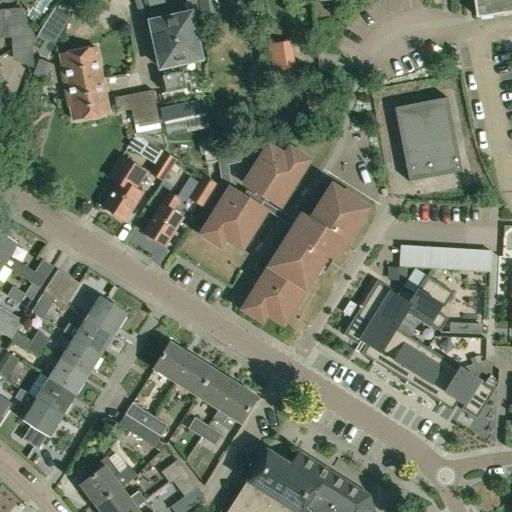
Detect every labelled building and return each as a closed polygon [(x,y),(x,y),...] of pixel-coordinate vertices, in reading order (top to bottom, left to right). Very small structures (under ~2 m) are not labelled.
[(511,0),(473,0),(476,18),(511,12),(511,0)] [(9,24),(27,22),(21,8),(8,9),(9,24)] [(36,39),(33,49),(38,52),(37,53),(46,59),(72,18),(55,8),(38,35),(36,39)] [(150,23),(160,69),(201,60),(190,13),(150,23)] [(5,38),(10,38),(35,37),(27,22),(9,24),(4,24),(5,38)] [(33,49),(36,39),(35,37),(10,38),(12,61),(34,69),(33,49)] [(297,74),(295,57),(292,42),(271,45),(276,77),(297,74)] [(76,52),(83,87),(102,83),(96,48),(76,52)] [(61,67),(67,99),(84,96),(83,87),(76,52),(60,55),(62,66),(61,67)] [(162,76),(166,93),(186,88),(182,71),(162,76)] [(109,114),(102,83),(83,87),(84,96),(67,99),(67,100),(69,99),(73,121),(109,114)] [(114,98),(117,113),(131,110),(134,126),(159,121),(153,90),(114,98)] [(319,93),(307,95),(308,107),(309,117),(321,115),(320,105),(319,93)] [(394,109),(409,182),(462,172),(447,98),(394,109)] [(203,100),(161,108),(164,125),(207,117),(203,100)] [(141,133),(134,144),(156,159),(163,148),(141,133)] [(221,180),(204,207),(216,214),(208,227),(241,248),(264,211),(231,191),(221,206),(217,204),(231,181),(228,165),(252,159),(256,153),(263,157),(245,184),(278,206),(302,169),(276,153),(280,148),(277,139),(216,154),(221,180)] [(148,173),(163,182),(176,160),(163,151),(148,173)] [(124,221),(141,194),(134,189),(145,173),(121,158),(108,178),(118,184),(103,208),(124,221)] [(190,199),(202,207),(216,186),(204,178),(190,199)] [(342,245),(365,209),(332,188),(310,224),(299,217),(298,218),(301,220),(249,302),(283,323),(334,240),(342,245)] [(169,194),(161,206),(161,205),(143,233),(165,247),(182,219),(172,212),(179,200),(169,194)] [(0,234),(0,263),(3,266),(40,289),(53,267),(42,260),(34,272),(9,256),(16,245),(0,234)] [(390,267),(389,279),(404,279),(405,268),(390,267)] [(43,291),(66,306),(80,284),(57,269),(43,291)] [(416,294),(406,311),(440,332),(448,318),(438,312),(442,306),(444,308),(454,292),(426,275),(415,293),(416,294)] [(359,306),(358,307),(360,308),(394,329),(395,328),(406,311),(416,294),(415,293),(403,286),(396,296),(390,292),(392,290),(377,281),(361,306),(359,306)] [(6,297),(19,305),(25,295),(13,286),(6,297)] [(99,298),(86,319),(113,336),(126,315),(99,298)] [(349,302),(343,312),(350,316),(356,306),(349,302)] [(0,320),(16,331),(23,320),(0,306),(0,320)] [(360,308),(343,335),(358,345),(361,341),(367,344),(360,354),(373,362),(372,363),(373,364),(374,363),(394,329),(360,308)] [(69,323),(63,333),(73,339),(100,356),(113,336),(86,319),(79,330),(69,323)] [(0,320),(0,332),(11,339),(16,331),(0,320)] [(470,325),(469,333),(481,334),(482,326),(470,325)] [(394,329),(374,363),(405,382),(405,384),(406,384),(407,383),(428,348),(395,328),(394,329)] [(32,341),(44,349),(50,339),(38,331),(32,341)] [(73,339),(61,359),(88,376),(100,356),(73,339)] [(39,357),(44,349),(32,341),(26,349),(39,357)] [(174,384),(192,356),(170,342),(153,370),(174,384)] [(428,348),(407,383),(438,403),(437,404),(439,405),(440,403),(461,368),(428,348)] [(7,353),(0,363),(0,376),(6,381),(19,361),(7,353)] [(214,370),(192,356),(174,384),(196,398),(214,370)] [(61,359),(48,379),(75,396),(88,376),(61,359)] [(461,368),(440,403),(452,411),(458,401),(464,405),(461,409),(476,419),(495,389),(461,368)] [(213,420),(236,383),(214,370),(196,398),(218,411),(212,419),(213,420)] [(48,379),(36,399),(63,416),(75,396),(48,379)] [(257,397),(236,383),(213,420),(222,425),(227,417),(240,425),(257,397)] [(14,387),(9,395),(14,399),(30,409),(22,421),(31,426),(22,440),(27,444),(38,450),(47,436),(49,438),(63,416),(36,399),(27,394),(20,389),(20,390),(14,387)] [(132,403),(125,414),(148,428),(155,417),(132,403)] [(125,414),(118,425),(154,447),(160,437),(161,437),(148,428),(125,414)] [(168,426),(155,417),(148,428),(161,437),(168,426)] [(187,429),(201,438),(209,426),(195,417),(187,429)] [(222,434),(209,426),(201,438),(214,446),(222,434)] [(229,511),(371,511),(374,508),(372,499),(299,453),(292,465),(268,450),(229,511)] [(95,506),(120,487),(136,475),(130,466),(128,468),(116,453),(109,459),(107,456),(88,470),(93,476),(80,486),(95,506)] [(169,483),(172,481),(185,471),(177,460),(161,472),(169,483)] [(197,487),(185,471),(172,481),(184,497),(197,487)] [(120,487),(95,506),(99,511),(130,511),(136,508),(145,501),(138,491),(129,498),(120,487)] [(200,511),(218,511),(222,509),(208,490),(193,500),(200,511)]
